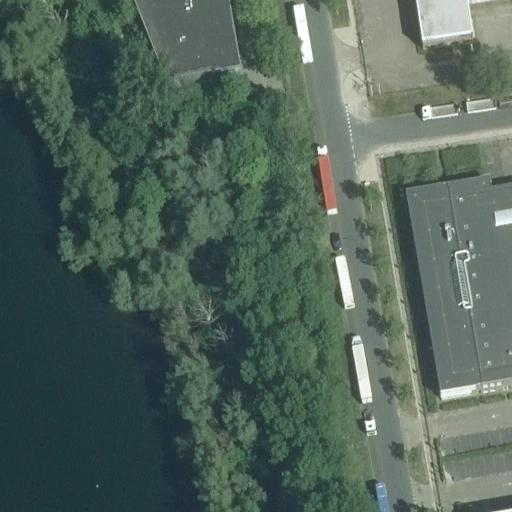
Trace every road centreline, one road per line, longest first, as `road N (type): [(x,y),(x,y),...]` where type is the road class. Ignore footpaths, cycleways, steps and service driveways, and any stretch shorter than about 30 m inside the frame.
road 1 (unclassified): [(399,511),(335,140)]
road 2 (unclassified): [(335,140),(511,113)]
road 3 (unclassified): [(335,140),(311,0)]
